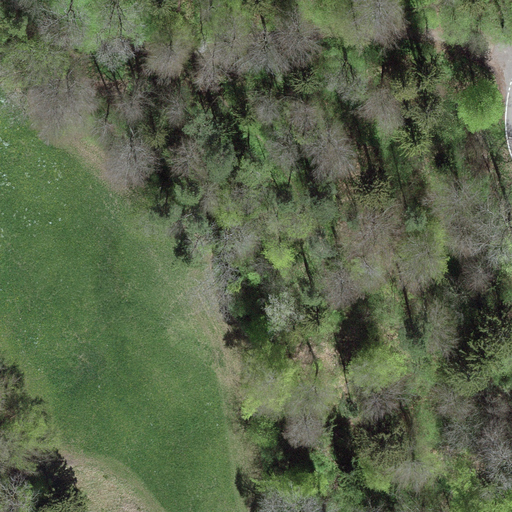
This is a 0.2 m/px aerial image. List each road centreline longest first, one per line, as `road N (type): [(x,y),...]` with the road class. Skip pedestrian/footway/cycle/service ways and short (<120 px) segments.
road 1 (track): [(354,30),(180,50),(65,41),(0,18)]
road 2 (track): [(511,58),(435,31),(354,30)]
